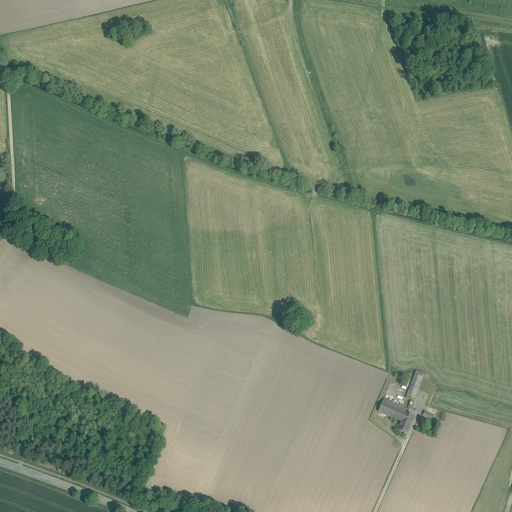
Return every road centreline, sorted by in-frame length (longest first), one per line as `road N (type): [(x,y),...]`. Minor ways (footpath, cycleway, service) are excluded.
road 1 (track): [(0,65),(7,68),(13,188),(0,230)]
road 2 (secondary): [(0,462),(127,511)]
